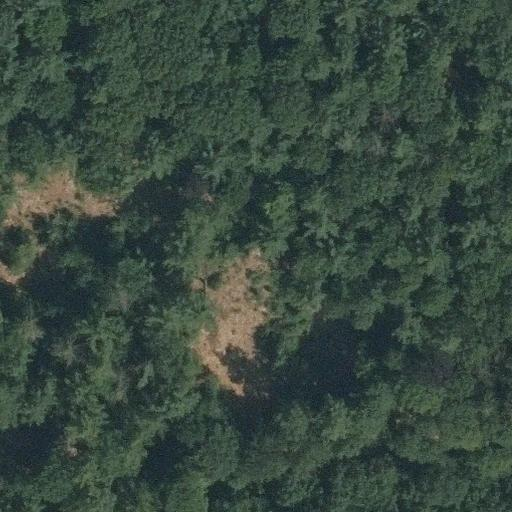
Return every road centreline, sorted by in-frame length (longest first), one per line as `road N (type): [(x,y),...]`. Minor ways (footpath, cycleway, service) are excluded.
road 1 (track): [(110,511),(250,454),(382,426),(511,411)]
road 2 (track): [(511,301),(382,426)]
